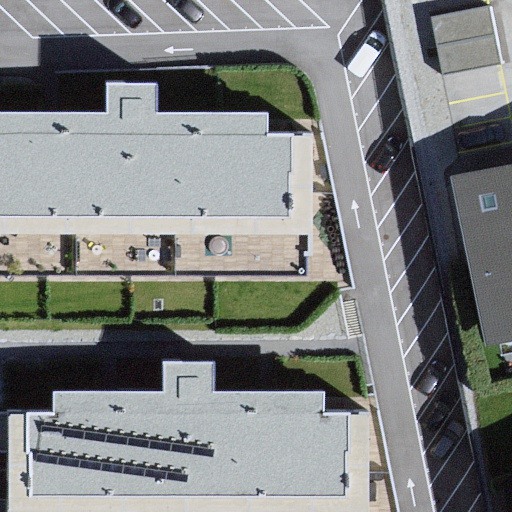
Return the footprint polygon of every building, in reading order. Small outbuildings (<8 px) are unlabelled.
[(489,7),(433,18),(444,73),(500,61),(489,7)] [(0,130),(0,134),(0,261),(305,260),(304,135),(272,136),(271,108),(155,109),(154,79),(100,79),(101,109),(0,110),(0,130)] [(511,162),(450,175),(485,345),(511,339),(511,162)] [(53,416),(10,415),(10,452),(9,511),(358,511),(358,418),(325,418),(325,390),(208,391),(208,361),(154,362),(154,392),(53,392),(53,416)] [(0,451),(10,452),(10,415),(0,414),(0,451)]
